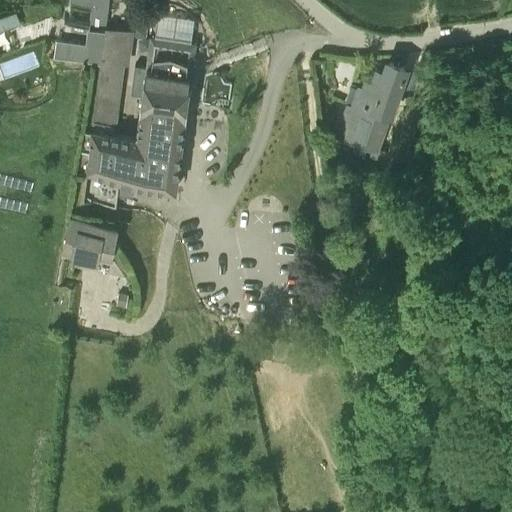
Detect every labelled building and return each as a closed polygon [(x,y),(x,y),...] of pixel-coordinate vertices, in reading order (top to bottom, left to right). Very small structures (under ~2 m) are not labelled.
[(56,40),(53,58),(99,64),(104,30),(105,30),(108,0),(85,0),(92,1),(89,26),(72,24),(70,41),(56,40)] [(21,12),(0,16),(0,29),(24,24),(21,12)] [(124,63),(128,63),(133,33),(108,29),(94,121),(115,124),(124,63)] [(133,195),(138,182),(176,187),(191,75),(188,71),(190,49),(154,45),(151,66),(147,65),(137,139),(91,133),(86,175),(87,175),(84,203),(116,207),(117,196),(133,195)] [(35,54),(2,63),(5,72),(37,63),(35,54)] [(335,137),(377,151),(388,116),(390,117),(405,69),(404,66),(391,61),(387,63),(385,72),(378,69),(374,83),(366,80),(364,89),(356,86),(350,104),(346,102),(335,137)] [(72,253),(112,260),(117,228),(71,220),(65,254),(71,255),(72,253)] [(126,306),(128,290),(120,289),(118,305),(126,306)] [(317,347),(292,345),(290,368),(315,370),(317,347)]
